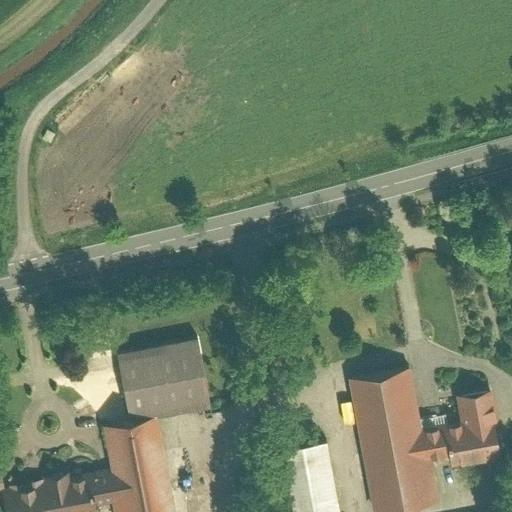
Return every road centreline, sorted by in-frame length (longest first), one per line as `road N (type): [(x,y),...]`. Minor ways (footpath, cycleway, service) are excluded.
road 1 (tertiary): [(511,149),(21,277)]
road 2 (unclassified): [(21,277),(29,131),(44,107),(161,0)]
